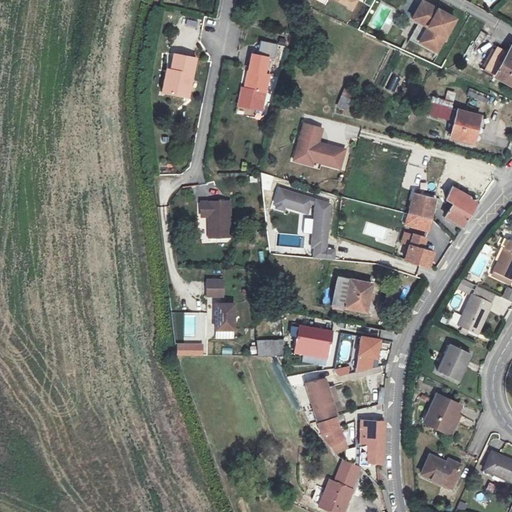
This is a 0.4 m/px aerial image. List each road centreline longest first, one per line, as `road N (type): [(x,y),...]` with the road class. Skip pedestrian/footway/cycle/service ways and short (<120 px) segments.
road 1 (residential): [(401,511),(393,449),(398,359),(447,266),(511,188)]
road 2 (residential): [(227,0),(193,176),(167,190)]
road 3 (unknown): [(172,187),(161,219),(174,282),(198,315)]
